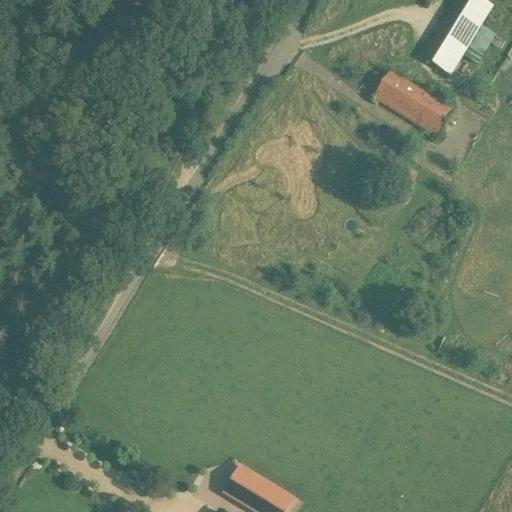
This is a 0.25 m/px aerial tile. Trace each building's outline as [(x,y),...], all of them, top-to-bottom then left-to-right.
[(460,0),(424,60),(450,76),(492,8),(478,0),(460,0)] [(375,99),(406,118),(437,138),(453,114),(390,75),(375,99)] [(455,177),(489,197),(511,159),(511,118),(496,109),(455,177)] [(314,158),(333,179),(360,154),(341,133),(314,158)] [(286,511),(294,500),(239,466),(222,495),(248,511),(286,511)]
